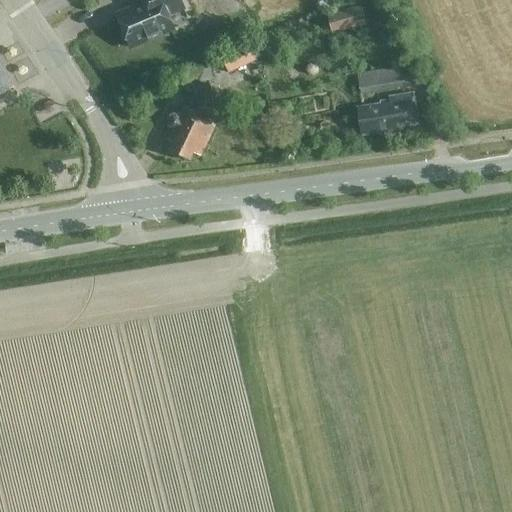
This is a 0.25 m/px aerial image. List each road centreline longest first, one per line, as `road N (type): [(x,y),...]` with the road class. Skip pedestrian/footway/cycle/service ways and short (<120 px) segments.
road 1 (tertiary): [(128,214),(511,158)]
road 2 (tertiary): [(128,214),(110,137),(19,0)]
road 3 (tertiary): [(0,234),(128,214)]
